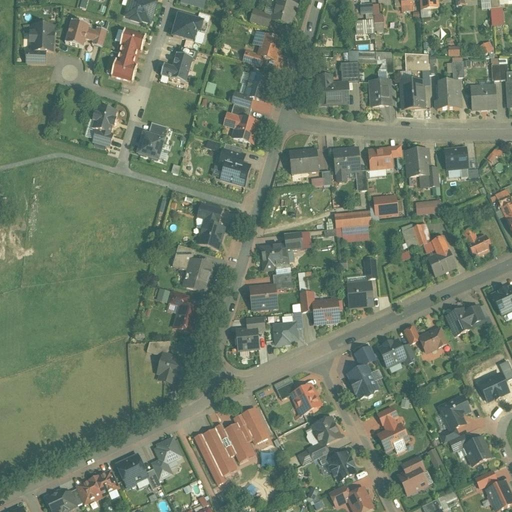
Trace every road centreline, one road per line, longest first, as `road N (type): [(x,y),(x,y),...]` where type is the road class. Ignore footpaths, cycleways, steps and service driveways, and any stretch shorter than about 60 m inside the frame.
road 1 (residential): [(283,123),(238,267),(213,385)]
road 2 (residential): [(283,123),(511,134)]
road 3 (residential): [(213,385),(195,406),(24,487)]
road 4 (residential): [(511,263),(317,346)]
road 5 (residential): [(397,511),(317,346)]
road 6 (residential): [(316,0),(283,123)]
